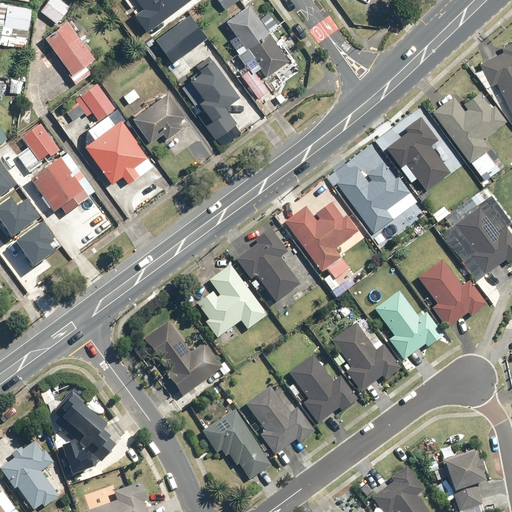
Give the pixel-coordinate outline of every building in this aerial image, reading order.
[(65,7),(56,0),(50,0),(42,11),(55,20),(65,7)] [(136,0),(141,6),(133,12),(146,30),(187,0),(136,0)] [(218,0),(218,1),(224,9),(236,0),(218,0)] [(0,40),(22,44),(27,12),(0,7),(0,40)] [(249,7),(227,23),(265,76),(287,60),(249,7)] [(191,13),(157,35),(173,58),(206,36),(191,13)] [(91,58),(65,25),(45,41),(71,74),(91,58)] [(490,84),(495,81),(511,113),(511,47),(480,64),(490,84)] [(147,56),(127,70),(139,87),(159,73),(147,56)] [(203,70),(189,79),(201,96),(197,98),(203,108),(198,111),(214,135),(235,121),(222,103),(234,95),(211,60),(201,67),(203,70)] [(251,70),(241,78),(256,97),(266,90),(251,70)] [(112,109),(95,87),(81,97),(98,119),(112,109)] [(452,95),(431,112),(483,182),(498,171),(482,150),(487,147),(481,138),(505,120),(492,103),(491,104),(481,90),(460,105),(452,95)] [(164,97),(135,118),(151,140),(180,120),(164,97)] [(144,159),(119,125),(87,149),(111,182),(144,159)] [(54,152),(38,130),(24,141),(40,162),(54,152)] [(424,191),(447,174),(417,132),(393,148),(424,191)] [(0,163),(0,195),(16,184),(0,163)] [(60,164),(34,181),(53,210),(79,192),(60,164)] [(391,221),(384,212),(409,194),(382,165),(362,180),(354,170),(334,185),(371,235),(391,221)] [(486,188),(470,199),(476,208),(492,197),(486,188)] [(11,196),(0,203),(0,217),(13,234),(40,215),(27,198),(17,205),(11,196)] [(331,202),(309,218),(303,209),(282,224),(320,274),(340,259),(333,250),(356,232),(344,216),(342,218),(331,202)] [(448,210),(443,204),(429,217),(434,222),(448,210)] [(507,266),(511,262),(511,240),(505,231),(497,237),(478,210),(453,228),(473,255),(468,259),(483,279),(504,263),(507,266)] [(42,222),(16,242),(32,264),(52,249),(48,243),(52,240),(50,237),(52,236),(42,222)] [(254,277),(274,304),(299,285),(279,259),(287,253),(271,233),(234,261),(250,281),(254,277)] [(469,316),(485,305),(467,281),(460,287),(440,260),(415,278),(435,305),(430,309),(445,329),(467,313),(469,316)] [(208,281),(218,295),(215,298),(211,293),(195,304),(208,322),(204,324),(215,339),(240,321),(246,330),(266,316),(230,265),(208,281)] [(426,349),(442,337),(425,313),(417,319),(397,292),(373,310),(393,337),(387,341),(402,361),(424,346),(426,349)] [(205,343),(190,354),(167,322),(141,340),(181,396),(222,368),(205,343)] [(359,393),(381,377),(384,381),(399,370),(382,346),(375,351),(355,324),(329,342),(349,369),(344,373),(359,393)] [(332,381),(312,355),(287,373),(307,400),(301,404),(317,424),(337,409),(340,412),(356,400),(338,376),(332,381)] [(243,404),(264,432),(258,436),(273,456),(284,448),(295,440),(298,444),(313,432),(296,408),(288,414),(268,386),(243,404)] [(58,429),(81,447),(100,463),(115,445),(99,432),(105,426),(78,404),(58,429)] [(223,457),(228,454),(235,466),(238,464),(248,480),(270,466),(244,424),(235,410),(200,432),(214,455),(220,451),(223,457)] [(0,471),(15,491),(18,489),(32,511),(56,497),(40,471),(52,463),(43,451),(41,453),(33,443),(0,468),(0,471)] [(82,452),(65,458),(71,475),(73,475),(75,481),(90,476),(82,452)] [(467,457),(444,465),(458,511),(463,511),(483,506),(467,457)] [(434,461),(427,465),(435,480),(442,476),(434,461)] [(377,497),(390,511),(431,511),(401,476),(377,497)] [(145,511),(145,509),(142,503),(148,501),(141,482),(112,492),(116,501),(84,511),(145,511)] [(366,483),(358,488),(365,499),(373,494),(366,483)]
